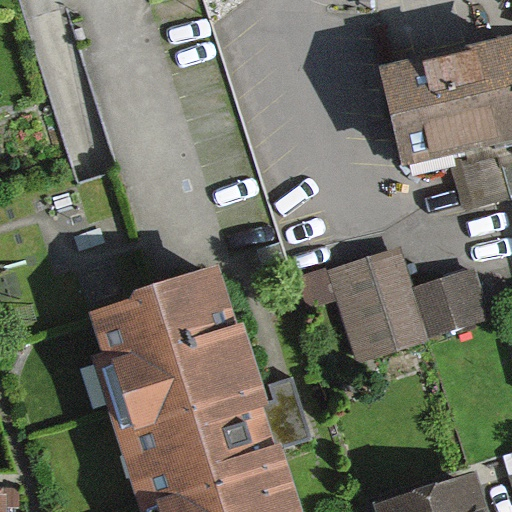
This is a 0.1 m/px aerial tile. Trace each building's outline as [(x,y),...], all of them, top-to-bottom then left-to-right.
[(404,167),(511,144),(511,48),(385,76),(404,167)] [(402,256),(325,280),(350,371),(428,347),(412,294),(402,256)] [(474,278),(412,294),(428,347),(490,329),(474,278)] [(287,511),(215,292),(92,332),(151,511),(287,511)] [(481,511),(475,491),(408,511),(481,511)]
